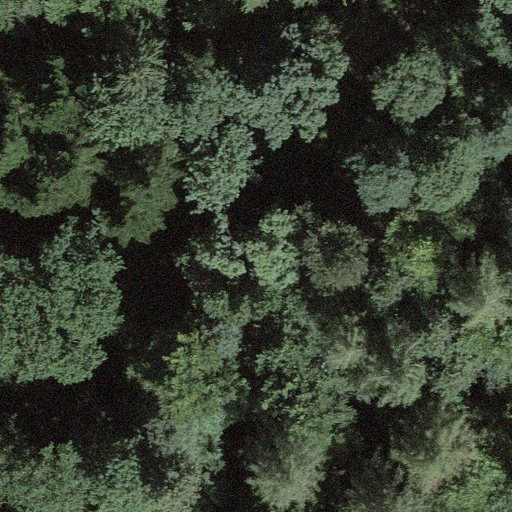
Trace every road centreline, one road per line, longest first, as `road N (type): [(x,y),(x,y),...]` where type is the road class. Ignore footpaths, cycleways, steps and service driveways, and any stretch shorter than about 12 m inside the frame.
road 1 (track): [(344,56),(206,511)]
road 2 (track): [(0,315),(344,56)]
